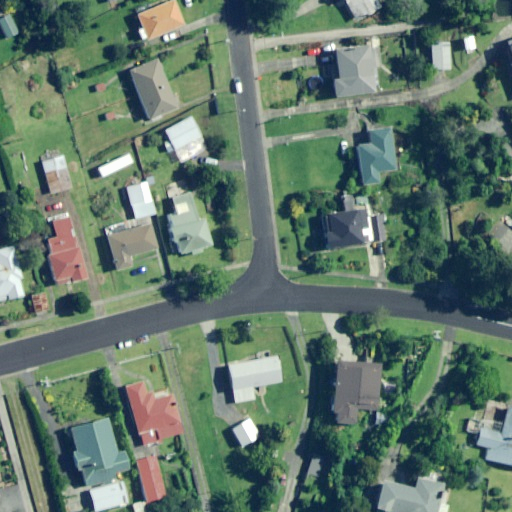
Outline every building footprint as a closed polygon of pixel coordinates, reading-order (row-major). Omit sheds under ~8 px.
[(381,7),(377,0),(342,0),(355,22),(381,7)] [(180,25),(171,1),(134,15),(139,28),(135,30),(139,41),(180,25)] [(17,34),(7,14),(0,17),(0,28),(5,39),(17,34)] [(473,50),(471,38),(462,39),(463,51),(473,50)] [(449,71),(449,43),(430,44),(430,71),(449,71)] [(378,76),(371,77),(370,68),(379,67),(376,45),(332,50),(335,79),(329,80),(332,98),(373,92),(372,89),(380,88),(378,76)] [(174,109),(154,59),(126,71),(146,121),(174,109)] [(199,137),(189,117),(162,130),(172,151),(199,137)] [(388,140),(386,128),(364,131),(366,143),(353,145),(359,186),(377,183),(376,173),(397,170),(393,140),(388,140)] [(69,188),(61,157),(39,162),(48,194),(69,188)] [(153,215),(143,179),(123,185),(132,220),(153,215)] [(169,227),(165,228),(169,243),(173,242),(176,254),(187,251),(188,255),(199,252),(199,249),(208,247),(202,218),(195,219),(190,194),(170,198),(173,213),(167,214),(169,227)] [(367,216),(366,209),(318,217),(321,234),(324,250),(386,240),(382,214),(367,216)] [(83,278),(66,217),(49,221),(53,238),(44,240),(48,253),(43,254),(52,286),(83,278)] [(126,230),(124,224),(103,229),(113,271),(129,267),(127,257),(155,250),(149,224),(126,230)] [(0,301),(20,296),(16,279),(19,278),(11,247),(0,249),(0,301)] [(46,311),(42,293),(29,296),(32,313),(46,311)] [(282,382),(276,356),(226,366),(234,404),(255,399),(253,388),(282,382)] [(380,364),(333,361),(330,413),(334,413),(334,423),(354,425),(355,410),(376,411),(380,364)] [(146,401),(141,382),(123,387),(135,434),(138,434),(141,447),(155,443),(154,440),(179,434),(168,395),(146,401)] [(511,409),(505,408),(499,433),(478,428),(473,446),(486,450),(483,461),(511,468),(511,409)] [(113,453),(104,418),(66,428),(72,451),(68,452),(73,471),(77,469),(82,487),(114,478),(113,473),(126,470),(121,451),(113,453)] [(261,436),(250,419),(232,430),(243,447),(261,436)] [(164,497),(154,456),(134,461),(144,502),(164,497)] [(377,482),(371,510),(370,511),(442,511),(443,507),(432,504),(436,485),(412,479),(409,490),(377,482)] [(91,511),(126,503),(120,482),(86,491),(91,511)] [(79,484),(59,490),(65,511),(82,511),(87,511),(79,484)]
